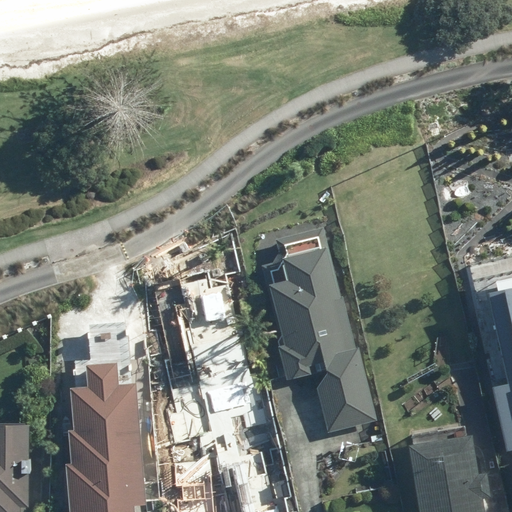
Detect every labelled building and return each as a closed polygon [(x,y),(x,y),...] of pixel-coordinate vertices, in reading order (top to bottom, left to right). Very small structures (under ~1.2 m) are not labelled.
[(359,344),(346,292),(344,293),(333,242),(331,243),(327,227),(280,238),(283,249),(276,261),(266,263),(273,294),(279,292),(290,341),(284,343),(292,375),(331,366),(331,369),(321,385),(332,430),(380,418),(362,344),(359,344)] [(511,277),(505,279),(507,291),(493,294),(511,380),(498,383),(511,446),(511,445),(511,277)] [(134,511),(134,496),(145,496),(136,379),(121,380),(119,357),(87,359),(89,381),(73,382),(76,420),(69,421),(72,456),(67,457),(71,506),(65,506),(65,511),(134,511)] [(189,404),(204,486),(264,475),(257,442),(276,439),(267,390),(189,404)] [(0,511),(26,511),(27,501),(35,502),(35,465),(39,465),(39,452),(36,452),(36,419),(0,418),(0,511)] [(414,440),(425,511),(490,511),(487,494),(495,492),(491,467),(483,468),(477,430),(472,430),(471,422),(442,427),(441,424),(418,427),(421,439),(414,440)] [(383,433),(372,436),(374,442),(385,439),(383,433)]
